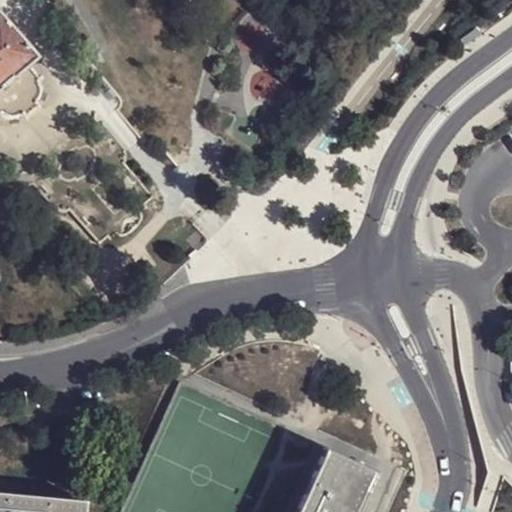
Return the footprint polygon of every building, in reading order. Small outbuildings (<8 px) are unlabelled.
[(33,59),(0,20),(0,86),(24,67),(33,59)] [(475,28),(460,39),(464,45),(479,34),(475,28)] [(35,81),(24,67),(0,86),(0,112),(9,118),(19,115),(21,117),(34,106),(32,104),(37,93),(35,81)] [(353,511),(374,467),(324,445),(293,511),(353,511)] [(0,491),(0,511),(84,511),(85,500),(0,491)]
